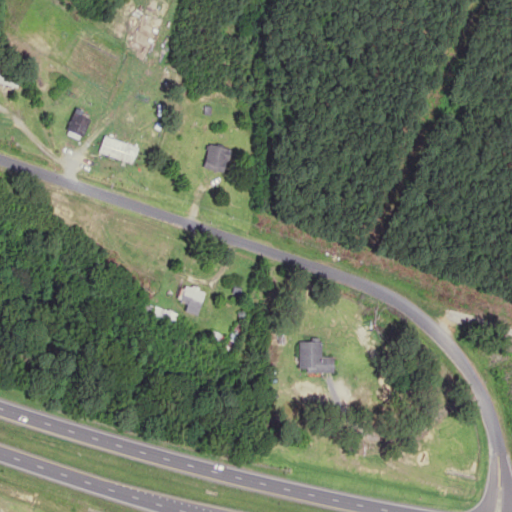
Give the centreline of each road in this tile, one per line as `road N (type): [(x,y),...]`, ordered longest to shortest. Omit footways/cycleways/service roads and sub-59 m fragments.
road 1 (residential): [(497,511),(493,427),(460,358),(414,309),(0,157)]
road 2 (trunk): [(396,511),(194,465),(0,407)]
road 3 (trunk): [(0,452),(188,511)]
